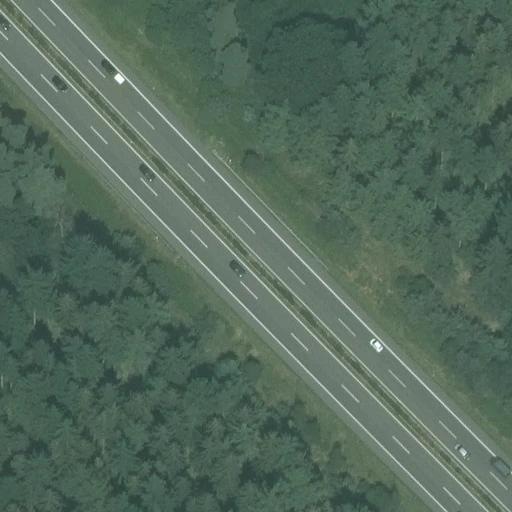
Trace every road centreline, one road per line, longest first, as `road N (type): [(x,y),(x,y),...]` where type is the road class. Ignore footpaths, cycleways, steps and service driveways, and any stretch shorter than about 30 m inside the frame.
road 1 (motorway): [(511,492),(31,0)]
road 2 (motorway): [(0,31),(468,511)]
